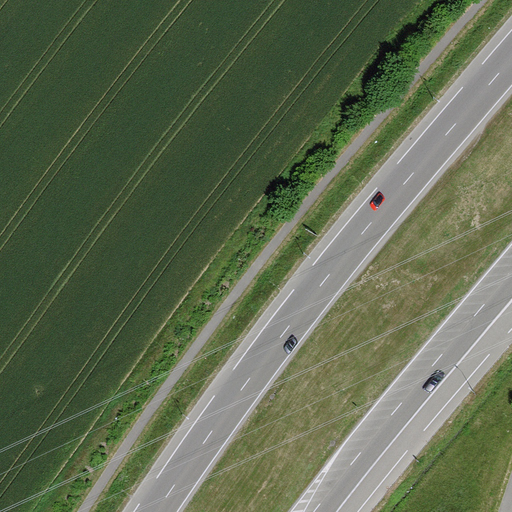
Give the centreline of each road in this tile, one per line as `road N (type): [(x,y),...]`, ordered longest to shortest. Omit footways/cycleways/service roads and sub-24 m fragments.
road 1 (trunk): [(511,53),(289,320),(153,511)]
road 2 (trunk): [(331,511),(409,393),(511,272)]
road 3 (unclassified): [(343,511),(511,317)]
